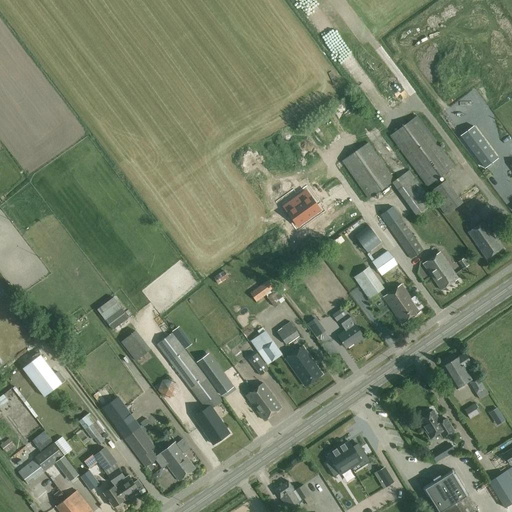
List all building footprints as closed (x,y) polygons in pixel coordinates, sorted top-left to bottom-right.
[(288,0),(308,27),(322,17),(309,0),(288,0)] [(343,74),(359,64),(349,47),(344,49),(334,33),(322,40),(343,74)] [(347,111),(355,105),(351,99),(343,105),(347,111)] [(476,102),(468,108),(473,114),(481,108),(476,102)] [(337,117),(346,112),(343,105),(333,110),(337,117)] [(427,187),(455,166),(418,116),(390,136),(427,187)] [(474,126),(461,136),(485,168),(498,158),(474,126)] [(395,181),(369,142),(342,161),(368,199),(395,181)] [(463,203),(446,180),(429,193),(445,216),(463,203)] [(306,190),(298,195),(301,200),(289,208),(294,215),(291,217),(297,225),(317,211),(312,204),(315,203),(306,190)] [(464,205),(468,212),(483,203),(479,196),(464,205)] [(423,250),(395,210),(383,219),(411,258),(423,250)] [(487,259),(503,248),(484,221),(468,232),(487,259)] [(354,235),(367,251),(380,240),(367,225),(354,235)] [(441,290),(458,278),(440,252),(423,264),(441,290)] [(379,256),(372,262),(382,276),(397,265),(394,259),(386,265),(379,256)] [(464,258),(458,262),(463,268),(468,264),(464,258)] [(224,271),(214,277),(218,284),(229,278),(224,271)] [(361,272),(354,277),(369,299),(376,294),(361,272)] [(268,280),(250,293),(256,301),(266,294),(265,294),(273,288),(268,280)] [(416,295),(411,298),(402,284),(383,297),(402,324),(420,311),(420,310),(424,307),(416,295)] [(360,293),(355,295),(359,306),(364,303),(360,293)] [(339,321),(346,331),(338,337),(346,348),(363,335),(343,307),(332,315),(337,322),(339,321)] [(320,324),(316,318),(307,324),(311,330),(320,324)] [(299,335),(290,322),(276,331),(286,344),(299,335)] [(282,354),(263,327),(257,331),(260,334),(251,341),(268,364),(282,354)] [(121,342),(139,365),(154,352),(136,330),(121,342)] [(188,386),(206,409),(194,417),(213,444),(229,433),(211,408),(225,398),(222,393),(219,396),(196,364),(187,352),(192,349),(188,344),(183,347),(172,332),(156,344),(178,373),(188,386)] [(186,338),(195,344),(199,337),(189,332),(186,338)] [(305,386),(321,375),(302,347),(285,358),(305,386)] [(208,379),(215,388),(227,379),(221,370),(209,353),(196,362),(208,379)] [(268,369),(257,353),(248,359),(260,375),(268,369)] [(40,354),(22,368),(44,396),(61,383),(65,380),(59,372),(55,375),(40,354)] [(471,378),(465,368),(471,364),(465,354),(444,368),(457,389),(467,383),(474,379),(473,377),(471,378)] [(478,378),(470,383),(479,399),(488,393),(478,378)] [(172,379),(163,380),(158,390),(165,399),(175,395),(178,387),(172,379)] [(245,395),(263,420),(281,407),(263,382),(245,395)] [(235,415),(243,412),(237,393),(228,396),(235,415)] [(183,438),(176,443),(175,442),(156,456),(151,449),(155,447),(126,407),(129,406),(120,394),(101,408),(123,438),(124,438),(145,467),(156,460),(161,467),(171,459),(173,462),(184,453),(191,448),(183,438)] [(182,405),(186,402),(180,396),(176,399),(182,405)] [(480,413),(475,404),(465,409),(470,419),(480,413)] [(504,420),(496,408),(488,413),(496,426),(504,420)] [(447,417),(440,422),(433,411),(418,420),(429,439),(439,433),(443,438),(455,430),(447,417)] [(79,421),(92,439),(94,438),(99,444),(104,440),(101,436),(105,433),(94,417),(89,421),(86,416),(79,421)] [(172,428),(161,431),(162,437),(173,433),(172,428)] [(44,431),(32,441),(40,451),(52,441),(44,431)] [(54,442),(64,455),(72,449),(62,436),(54,442)] [(15,446),(9,438),(1,445),(6,452),(15,446)] [(340,446),(339,446),(340,447),(339,447),(351,466),(358,462),(361,467),(370,461),(360,444),(353,449),(352,447),(349,441),(344,444),(344,443),(343,443),(344,444),(340,446)] [(35,458),(18,472),(28,485),(56,463),(70,481),(79,475),(64,455),(63,456),(54,443),(34,457),(35,458)] [(441,449),(431,456),(435,463),(446,457),(451,454),(455,452),(450,443),(441,449)] [(93,456),(98,462),(105,471),(115,463),(116,462),(105,447),(93,456)] [(332,451),(332,452),(328,454),(331,460),(333,462),(326,466),(334,477),(351,466),(339,447),(337,449),(336,448),(336,449),(333,451),(332,451)] [(511,448),(503,454),(510,466),(511,466),(511,465),(511,448)] [(195,468),(184,453),(173,462),(171,459),(161,467),(162,468),(166,464),(179,481),(195,468)] [(90,468),(98,462),(93,456),(92,454),(84,460),(90,468)] [(369,471),(376,468),(373,463),(366,466),(369,471)] [(383,466),(375,471),(385,487),(393,482),(383,466)] [(511,466),(488,482),(505,508),(511,503),(511,466)] [(107,475),(114,485),(125,499),(142,487),(137,480),(134,483),(128,475),(125,478),(118,468),(107,475)] [(436,511),(477,511),(467,495),(468,495),(452,469),(441,476),(439,475),(432,479),(433,481),(422,488),(436,511)] [(303,485),(294,491),(293,489),(294,489),(288,481),(275,490),(288,509),(291,507),(292,510),(300,505),(298,502),(310,495),(303,485)] [(125,499),(114,485),(103,493),(113,507),(125,499)] [(57,506),(60,511),(92,511),(93,511),(77,491),(57,506)]
